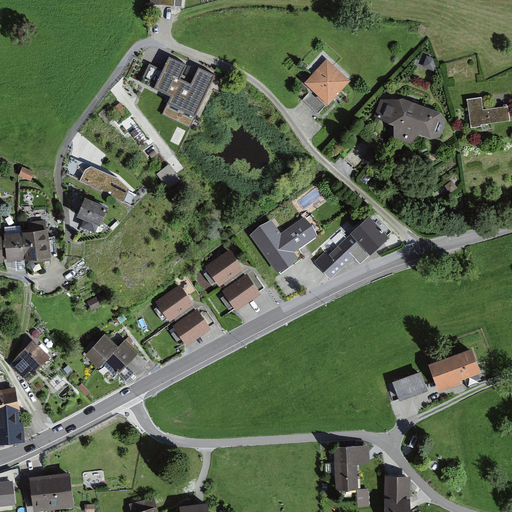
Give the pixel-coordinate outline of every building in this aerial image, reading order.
[(186,0),(155,0),(155,4),(186,8),(186,0)] [(200,119),(222,75),(200,65),(193,80),(185,76),(190,64),(171,54),(165,65),(155,86),(171,94),(167,103),(200,119)] [(433,59),(426,57),(422,69),(434,73),(436,67),(433,59)] [(165,65),(152,58),(141,79),(155,86),(165,65)] [(354,81),(330,60),(305,87),(311,93),(305,100),(314,108),(320,114),(342,90),(348,89),(354,81)] [(400,96),(381,98),(374,115),(391,121),(393,135),(409,141),(417,131),(429,135),(439,134),(445,118),(438,110),(400,96)] [(481,96),(466,98),(470,125),(509,119),(507,103),(482,107),(481,96)] [(374,115),(372,120),(361,133),(378,148),(365,161),(378,172),(393,157),(380,145),(383,142),(377,137),(391,121),(374,115)] [(115,174),(72,155),(68,178),(124,204),(131,192),(115,174)] [(36,173),(25,167),(21,174),(32,180),(36,173)] [(175,179),(169,173),(160,183),(166,188),(175,179)] [(370,179),(365,175),(360,181),(365,186),(370,179)] [(452,180),(446,185),(451,191),(458,186),(452,180)] [(108,206),(82,196),(75,214),(83,218),(80,225),(97,232),(108,206)] [(276,219),(254,234),(281,272),(303,257),(299,251),(322,235),(309,216),(286,233),(276,219)] [(333,244),(316,258),(333,277),(345,266),(361,258),(365,261),(390,239),(371,218),(358,229),(352,222),(342,232),(348,238),(337,248),(333,244)] [(45,219),(27,221),(28,228),(22,229),(25,257),(30,256),(31,261),(48,259),(47,255),(55,254),(53,235),(46,235),(45,219)] [(4,231),(2,231),(4,259),(25,257),(22,229),(20,229),(19,224),(3,225),(4,231)] [(247,273),(232,251),(209,267),(211,270),(207,273),(214,283),(218,281),(221,285),(225,282),(228,286),(247,273)] [(230,290),(226,293),(228,295),(224,298),(231,309),(235,306),(237,310),(269,288),(257,271),(249,277),(247,273),(228,286),(230,290)] [(197,309),(182,287),(159,303),(161,306),(157,308),(164,318),(167,316),(171,320),(175,317),(178,322),(197,309)] [(99,296),(89,301),(93,308),(103,303),(99,296)] [(181,325),(176,329),(178,331),(174,333),(181,343),(184,340),(188,345),(218,324),(207,307),(200,313),(197,309),(178,322),(181,325)] [(87,351),(101,365),(107,359),(118,348),(104,334),(87,351)] [(32,339),(21,348),(13,361),(26,375),(34,368),(35,369),(48,356),(32,339)] [(129,365),(139,355),(125,341),(118,348),(107,359),(121,373),(129,365)] [(475,350),(454,358),(462,378),(465,377),(466,379),(470,377),(469,375),(483,370),(475,350)] [(454,358),(433,366),(441,386),(462,378),(454,358)] [(128,381),(137,373),(129,365),(121,373),(128,381)] [(422,371),(395,381),(402,399),(428,390),(422,371)] [(395,382),(388,384),(393,401),(400,399),(395,382)] [(0,408),(19,408),(20,408),(16,389),(1,392),(0,388),(0,408)] [(0,441),(25,440),(24,421),(19,421),(19,408),(0,408),(0,441)] [(357,446),(336,448),(338,461),(337,462),(339,489),(362,487),(357,446)] [(0,509),(18,508),(14,470),(0,470),(0,509)] [(74,475),(34,479),(38,507),(77,503),(74,475)] [(413,500),(412,478),(389,478),(389,500),(413,500)] [(359,506),(371,505),(370,487),(358,488),(359,506)] [(162,511),(159,499),(136,505),(137,511),(162,511)] [(412,511),(413,500),(389,500),(389,511),(412,511)]
